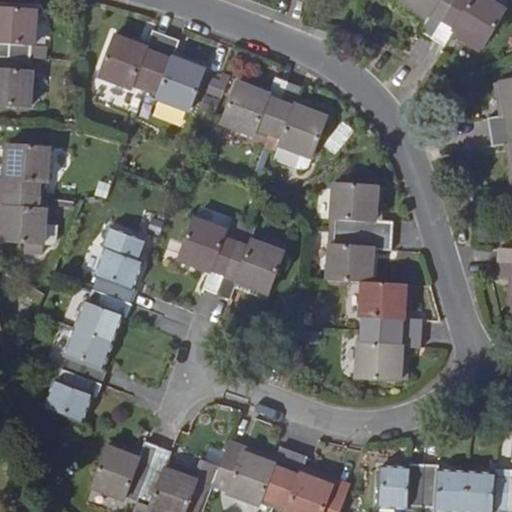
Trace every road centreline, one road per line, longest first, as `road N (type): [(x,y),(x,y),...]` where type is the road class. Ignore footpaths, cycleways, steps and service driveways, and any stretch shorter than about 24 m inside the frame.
road 1 (unclassified): [(479,380),(412,158),(388,118),(348,77),(165,0)]
road 2 (residential): [(479,380),(431,413),(335,427),(184,373)]
road 3 (unknown): [(160,447),(210,322)]
